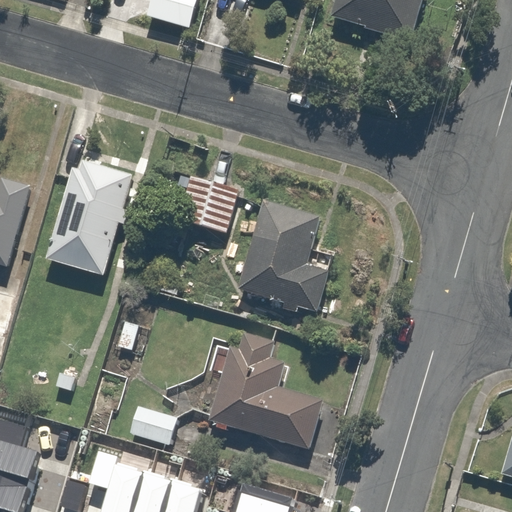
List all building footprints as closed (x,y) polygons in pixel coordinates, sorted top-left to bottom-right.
[(340,0),(335,19),(419,44),(432,0),(340,0)] [(113,282),(144,179),(85,161),(54,264),(113,282)] [(234,240),(247,190),(196,177),(183,226),(234,240)] [(0,268),(16,273),(37,192),(3,183),(0,193),(0,268)] [(331,224),(269,205),(242,288),(324,315),(337,274),(317,268),(331,224)] [(61,288),(31,279),(16,330),(47,339),(61,288)] [(22,294),(0,288),(0,336),(11,340),(22,294)] [(251,336),(245,355),(236,352),(216,424),(315,452),(328,404),(283,392),(290,367),(278,364),(283,345),(251,336)] [(143,407),(134,438),(176,450),(185,420),(143,407)] [(31,427),(0,418),(0,492),(13,496),(31,427)] [(187,495),(184,507),(164,501),(161,511),(245,511),(187,495)]
